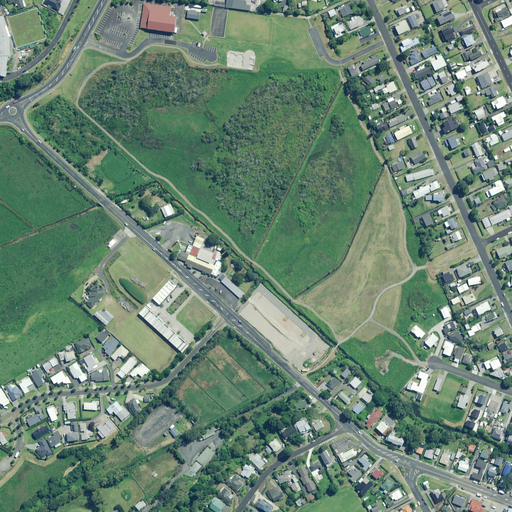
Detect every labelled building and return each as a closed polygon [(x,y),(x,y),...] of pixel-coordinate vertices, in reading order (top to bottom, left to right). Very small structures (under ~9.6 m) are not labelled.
[(244,0),(227,0),(226,7),(249,11),(250,5),(244,4),(244,0)] [(446,8),(441,0),(438,0),(432,3),(437,13),(446,8)] [(171,6),(144,3),(141,27),(174,32),(176,16),(169,15),(171,6)] [(352,13),(350,7),(345,9),(340,11),(343,18),(352,13)] [(407,12),(404,7),(397,11),(400,16),(407,12)] [(500,17),(504,15),(505,14),(506,16),(510,15),(507,7),(501,9),(502,10),(494,14),(498,21),(501,20),(500,17)] [(337,15),(334,9),(328,12),(331,18),(337,15)] [(456,16),(453,9),(443,13),(445,18),(449,17),(449,18),(456,16)] [(0,73),(8,75),(12,55),(12,35),(7,14),(0,15),(0,73)] [(348,22),(351,30),(360,26),(364,20),(355,14),(350,21),(348,22)] [(418,25),(413,15),(407,18),(412,29),(419,26),(418,25)] [(511,19),(511,18),(511,17),(501,22),(504,28),(511,24),(511,21),(511,20),(511,19)] [(458,28),(462,36),(476,30),(474,25),(469,27),(465,19),(452,25),(454,30),(458,28)] [(410,30),(405,20),(398,24),(400,26),(396,28),(399,35),(410,30)] [(345,27),(346,27),(344,23),(343,24),(342,22),(331,28),(336,39),(341,36),(340,35),(345,33),(344,31),(346,30),(345,27)] [(372,34),(369,27),(357,32),(359,35),(357,36),(359,40),(372,34)] [(471,34),(462,38),(463,41),(462,42),(464,45),(466,44),(467,47),(475,43),(471,34)] [(420,43),(417,39),(412,41),(411,39),(409,40),(408,38),(402,42),(404,46),(400,48),(402,52),(420,43)] [(438,52),(436,46),(421,52),(424,58),(438,52)] [(467,53),(466,51),(462,53),(466,61),(470,59),(471,61),(484,54),(481,49),(480,50),(478,46),(472,49),(474,54),(472,55),(471,51),(467,53)] [(421,61),(416,51),(409,55),(411,61),(410,61),(411,65),(421,61)] [(446,65),(441,55),(436,57),(438,60),(431,63),(435,71),(446,65)] [(380,63),(377,57),(360,65),(363,71),(380,63)] [(483,62),(475,66),(476,66),(473,68),(475,72),(478,71),(479,71),(487,67),(486,67),(489,65),(487,60),(484,62),(483,62)] [(356,69),(354,65),(347,68),(353,79),(359,75),(357,72),(356,72),(355,70),(356,69)] [(432,72),(429,66),(414,73),(417,79),(432,72)] [(467,76),(464,70),(460,72),(460,70),(456,72),(457,73),(455,74),(459,81),(464,78),(464,77),(467,76)] [(449,77),(445,71),(438,74),(437,73),(433,75),(435,80),(440,78),(443,84),(450,81),(449,77)] [(499,75),(493,78),(489,76),(488,72),(477,77),(478,78),(476,79),(478,82),(479,81),(482,89),(493,84),(492,83),(495,82),(495,83),(501,80),(499,75)] [(375,82),(369,76),(364,80),(370,87),(375,82)] [(436,85),(432,76),(427,79),(420,82),(424,91),(436,85)] [(374,88),(376,94),(379,92),(378,90),(382,89),(385,94),(389,92),(390,93),(397,90),(393,82),(386,85),(387,87),(385,88),(383,84),(374,88)] [(455,88),(453,84),(446,88),(449,95),(451,94),(452,96),(456,94),(454,89),(455,88)] [(499,90),(496,85),(481,92),(482,95),(486,93),(487,96),(491,94),(492,98),(498,95),(496,91),(499,90)] [(442,100),(439,93),(429,98),(430,100),(428,101),(430,105),(442,100)] [(387,100),(391,109),(398,106),(397,105),(403,103),(401,99),(395,102),(393,97),(387,100)] [(507,105),(504,100),(502,101),(500,97),(495,100),(496,101),(492,103),(494,109),(497,107),(498,109),(507,105)] [(459,106),(457,103),(456,103),(455,100),(450,102),(452,105),(448,107),(451,114),(463,109),(462,105),(459,106)] [(484,113),(482,108),(473,112),(476,119),(477,118),(479,120),(485,117),(483,113),(484,113)] [(506,117),(504,112),(492,118),(493,121),(495,120),(498,126),(505,123),(503,118),(506,117)] [(405,118),(404,115),(387,122),(390,128),(407,120),(406,117),(405,118)] [(451,120),(450,117),(445,120),(446,123),(448,122),(450,127),(455,125),(452,120),(451,120)] [(389,128),(386,122),(381,124),(381,123),(375,126),(379,133),(389,128)] [(487,131),(484,123),(479,125),(482,133),(487,131)] [(413,133),(410,126),(394,133),(397,141),(413,133)] [(511,137),(511,127),(507,130),(508,132),(501,136),(504,142),(511,137)] [(394,141),(391,134),(383,137),(386,145),(394,141)] [(490,137),(486,139),(486,140),(485,141),(486,143),(487,142),(488,143),(490,141),(492,145),(495,144),(494,142),(498,139),(496,134),(490,136),(490,137)] [(455,140),(454,136),(444,141),(447,147),(450,145),(452,149),(461,145),(458,139),(455,140)] [(418,147),(414,137),(408,140),(412,150),(418,147)] [(479,146),(477,143),(471,146),(477,157),(483,154),(481,150),(482,149),(480,146),(479,146)] [(426,158),(421,151),(410,157),(412,161),(410,162),(412,166),(426,158)] [(487,168),(482,158),(475,161),(477,167),(473,170),(475,174),(487,168)] [(405,168),(402,162),(392,166),(394,172),(405,168)] [(499,171),(507,169),(505,165),(504,166),(502,162),(499,163),(500,164),(497,165),(499,171)] [(434,175),(432,168),(405,176),(407,182),(415,180),(434,175)] [(496,175),(493,169),(481,175),(484,181),(489,179),(490,181),(494,179),(493,177),(496,175)] [(505,190),(500,180),(494,183),(496,187),(486,192),(488,198),(505,190)] [(440,188),(437,181),(433,182),(433,183),(423,188),(422,187),(419,188),(420,189),(413,192),(416,199),(424,195),(440,188)] [(509,201),(504,195),(491,206),(495,211),(499,208),(499,209),(509,201)] [(174,214),(170,205),(161,208),(165,218),(174,214)] [(450,214),(447,207),(437,211),(439,215),(442,214),(444,217),(450,214)] [(511,217),(509,210),(490,218),(489,217),(482,220),(486,228),(498,223),(499,226),(503,224),(502,221),(511,217)] [(433,223),(429,214),(422,217),(426,227),(433,223)] [(452,232),(451,230),(454,229),(455,230),(458,228),(453,219),(444,223),(447,228),(449,226),(451,229),(446,231),(448,234),(452,232)] [(463,238),(460,231),(453,234),(454,237),(451,239),(453,243),(463,238)] [(191,251),(186,249),(180,261),(214,276),(222,258),(202,248),(201,246),(194,244),(191,251)] [(511,253),(511,247),(507,248),(506,246),(496,251),(500,259),(511,253)] [(460,278),(472,272),(470,269),(472,268),(470,263),(456,269),(460,278)] [(244,294),(223,274),(219,279),(239,298),(244,294)] [(481,284),(480,277),(468,279),(469,286),(481,284)] [(177,285),(170,279),(153,298),(160,304),(177,285)] [(98,283),(96,285),(95,284),(90,288),(92,289),(90,291),(92,292),(88,296),(90,298),(86,303),(92,309),(98,302),(100,303),(102,300),(101,299),(106,293),(103,291),(104,289),(98,283)] [(469,289),(466,284),(457,288),(460,294),(469,289)] [(476,300),(473,294),(466,297),(465,296),(462,297),(464,301),(461,303),(463,306),(476,300)] [(460,302),(458,297),(451,300),(453,305),(460,302)] [(491,310),(487,302),(480,305),(480,306),(475,308),(479,316),(484,313),(491,310)] [(146,306),(139,314),(183,353),(190,345),(146,306)] [(451,311),(448,306),(443,308),(444,309),(440,311),(444,319),(450,316),(449,313),(451,311)] [(94,315),(106,326),(110,321),(98,311),(94,315)] [(497,318),(495,312),(487,316),(489,321),(497,318)] [(468,334),(470,337),(474,335),(473,333),(481,330),(479,324),(477,325),(476,324),(474,325),(474,326),(471,328),(473,332),(468,334)] [(425,334),(416,325),(414,327),(413,327),(410,330),(418,337),(419,337),(421,338),(425,334)] [(105,328),(102,331),(96,337),(102,343),(108,336),(109,335),(110,336),(112,334),(105,328)] [(504,334),(501,328),(493,331),(495,335),(495,334),(497,337),(504,334)] [(463,342),(458,331),(448,336),(450,339),(460,343),(463,342)] [(439,339),(433,334),(425,343),(431,348),(439,339)] [(119,343),(113,338),(110,341),(109,340),(103,348),(106,351),(105,352),(109,356),(113,351),(119,343)] [(85,350),(91,348),(90,345),(91,345),(89,339),(76,344),(79,354),(85,351),(85,350)] [(443,354),(450,356),(454,346),(455,346),(456,343),(454,342),(453,345),(445,342),(443,348),(445,349),(443,354)] [(509,348),(506,342),(499,345),(502,352),(509,348)] [(129,352),(122,346),(111,357),(115,361),(119,356),(120,357),(121,356),(123,359),(129,352)] [(458,347),(457,349),(455,349),(453,355),(455,355),(454,358),(460,360),(464,349),(458,347)] [(76,359),(74,351),(66,354),(65,351),(59,353),(61,361),(66,360),(67,362),(76,359)] [(469,356),(465,354),(462,364),(471,366),(472,362),(469,361),(470,359),(468,358),(469,356)] [(511,354),(508,356),(508,354),(503,356),(505,360),(503,360),(505,364),(511,361),(511,354)] [(98,367),(91,355),(80,361),(82,364),(86,362),(89,368),(87,369),(89,372),(98,367)] [(50,361),(53,367),(59,364),(56,358),(50,361)] [(137,363),(131,358),(121,370),(118,374),(122,378),(126,374),(126,375),(137,363)] [(502,366),(498,359),(494,362),(493,361),(490,362),(489,360),(483,363),(486,370),(491,368),(493,371),(502,366)] [(53,367),(50,361),(43,365),(47,374),(50,372),(49,370),(53,367)] [(83,374),(77,363),(69,367),(71,370),(70,371),(75,379),(77,378),(77,379),(79,378),(82,382),(88,379),(84,374),(83,374)] [(150,371),(143,364),(139,368),(137,366),(130,374),(134,378),(138,374),(142,377),(145,374),(146,375),(150,371)] [(37,369),(32,372),(33,374),(32,375),(39,388),(44,384),(41,379),(43,378),(42,376),(43,375),(40,369),(38,371),(37,369)] [(351,372),(347,369),(341,375),(345,379),(351,372)] [(501,369),(490,375),(500,378),(504,376),(501,369)] [(90,374),(91,381),(96,380),(96,382),(109,380),(109,376),(108,376),(107,370),(101,371),(102,373),(90,374)] [(66,378),(62,372),(51,378),(55,384),(58,383),(59,384),(63,382),(64,384),(66,384),(72,383),(68,377),(66,378)] [(340,382),(334,377),(331,380),(330,379),(326,383),(330,387),(328,390),(331,393),(340,382)] [(361,382),(356,378),(350,384),(355,389),(361,382)] [(33,384),(30,379),(27,381),(26,379),(22,382),(23,383),(20,385),(25,394),(30,392),(27,387),(33,384)] [(442,380),(437,379),(433,390),(440,393),(441,391),(438,390),(442,380)] [(13,389),(10,385),(6,388),(14,401),(20,397),(19,396),(22,394),(20,390),(18,390),(16,387),(13,389)] [(10,403),(2,389),(0,390),(0,401),(2,405),(3,404),(4,407),(10,403)] [(351,400),(342,392),(338,396),(347,404),(351,400)] [(373,399),(366,393),(362,398),(369,404),(373,399)] [(464,409),(469,397),(464,395),(463,397),(460,395),(458,401),(459,401),(457,407),(464,409)] [(486,397),(479,395),(478,398),(476,397),(474,402),(483,405),(486,397)] [(138,400),(136,401),(135,399),(127,403),(129,408),(131,407),(135,415),(141,412),(138,408),(141,406),(138,400)] [(100,402),(92,401),(92,403),(85,403),(84,410),(100,411),(100,402)] [(488,409),(491,411),(490,414),(493,415),(494,412),(495,412),(499,404),(491,401),(489,404),(488,403),(486,406),(489,407),(488,409)] [(121,407),(117,402),(107,410),(111,415),(114,412),(122,421),(130,415),(122,406),(121,407)] [(365,408),(359,403),(353,410),(358,415),(365,408)] [(510,405),(504,403),(500,412),(506,414),(510,405)] [(74,412),(74,404),(64,405),(64,411),(66,411),(66,414),(68,413),(68,419),(76,419),(75,412),(74,412)] [(56,415),(58,414),(55,407),(54,408),(53,405),(47,408),(53,422),(58,419),(56,415)] [(482,412),(472,408),(468,420),(478,424),(482,412)] [(370,416),(369,415),(367,417),(369,419),(366,422),(368,424),(366,426),(369,429),(371,426),(372,427),(377,422),(376,421),(383,414),(380,412),(381,411),(379,409),(376,412),(375,411),(370,416)] [(46,418),(44,414),(28,422),(31,426),(46,418)] [(395,423),(388,417),(385,420),(392,426),(395,423)] [(306,424),(304,420),(294,425),(299,434),(301,433),(302,435),(312,430),(308,423),(306,424)] [(80,441),(79,433),(78,421),(72,422),(72,426),(74,426),(75,433),(67,434),(68,442),(80,441)] [(323,427),(320,422),(313,425),(317,431),(323,427)] [(388,427),(382,422),(376,428),(383,434),(388,427)] [(87,431),(86,423),(80,424),(81,432),(85,431),(85,433),(81,433),(82,440),(88,440),(88,439),(90,438),(90,436),(94,436),(93,431),(87,431)] [(51,431),(47,425),(33,433),(37,439),(51,431)] [(220,429),(218,425),(203,433),(206,439),(215,434),(214,432),(220,429)] [(296,434),(292,426),(285,430),(285,431),(282,432),(285,439),(296,434)] [(8,443),(1,431),(0,431),(0,440),(3,446),(8,443)] [(55,436),(52,437),(51,436),(49,437),(49,439),(48,440),(52,447),(55,446),(56,448),(62,445),(60,443),(64,441),(58,431),(54,434),(55,436)] [(388,437),(387,441),(397,445),(398,445),(402,446),(405,439),(400,437),(399,439),(398,438),(399,436),(393,434),(392,436),(389,435),(388,437)] [(40,455),(41,455),(42,457),(47,454),(48,456),(52,453),(44,439),(39,442),(42,447),(37,450),(39,455),(40,455)] [(282,447),(276,439),(269,444),(275,452),(282,447)] [(215,453),(208,446),(197,460),(204,466),(215,453)] [(430,447),(428,446),(424,456),(432,459),(433,455),(435,450),(430,448),(430,447)] [(483,449),(479,457),(482,458),(482,459),(486,461),(489,454),(487,453),(487,451),(483,449)] [(332,457),(336,464),(349,457),(345,450),(332,457)] [(452,453),(445,450),(443,454),(443,453),(439,463),(447,465),(448,463),(449,464),(450,461),(449,460),(452,453)] [(330,457),(327,451),(320,454),(325,465),(326,464),(328,467),(334,464),(330,457)] [(251,462),(252,461),(259,469),(265,464),(260,459),(261,458),(257,453),(253,458),(252,456),(248,459),(251,462)] [(500,466),(504,458),(497,456),(494,464),(500,466)] [(365,457),(364,459),(362,457),(358,461),(364,465),(361,468),(365,472),(369,468),(368,467),(370,464),(368,462),(369,461),(365,457)] [(459,463),(459,464),(457,469),(466,472),(471,460),(466,458),(465,462),(461,461),(460,462),(459,462),(459,463)] [(202,465),(196,461),(185,474),(191,478),(202,465)] [(323,468),(319,461),(310,466),(313,472),(320,468),(320,469),(323,468)] [(511,466),(506,464),(502,474),(508,476),(511,466)] [(255,471),(246,465),(243,469),(244,470),(241,474),(244,477),(245,476),(248,479),(252,474),(253,474),(255,471)] [(307,468),(305,465),(297,469),(301,477),(300,478),(304,485),(306,485),(309,492),(316,489),(312,481),(311,482),(307,475),(308,474),(306,468),(307,468)] [(359,471),(353,465),(347,472),(351,476),(349,478),(353,483),(362,474),(359,471)] [(384,474),(377,468),(371,475),(376,480),(378,478),(380,479),(384,474)] [(496,471),(489,468),(487,473),(494,476),(496,471)] [(291,477),(288,471),(281,474),(282,476),(277,477),(280,484),(287,481),(287,482),(290,481),(289,478),(291,477)] [(230,487),(231,486),(237,492),(244,484),(239,481),(241,479),(236,474),(231,479),(230,478),(226,482),(225,483),(230,487)] [(323,479),(321,474),(314,477),(317,484),(320,483),(319,481),(323,479)] [(301,491),(298,483),(297,482),(298,482),(295,476),(292,478),(294,483),(291,484),(292,486),(291,487),(295,494),(299,492),(301,491)] [(386,494),(394,484),(388,479),(381,488),(384,491),(383,492),(386,494)] [(229,504),(231,500),(235,494),(231,491),(223,486),(219,492),(220,492),(218,496),(229,504)] [(266,492),(270,500),(272,499),(273,502),(275,501),(275,502),(279,500),(279,501),(285,498),(282,491),(275,494),(273,488),(266,492)] [(394,499),(395,500),(396,500),(397,500),(403,497),(399,490),(391,495),(392,497),(391,498),(393,500),(394,499)] [(434,490),(430,493),(436,504),(444,499),(440,493),(439,494),(437,491),(435,493),(434,490)] [(465,499),(454,495),(452,503),(462,506),(465,499)] [(219,511),(224,506),(222,504),(224,501),(222,500),(221,501),(215,497),(214,498),(208,506),(215,511),(219,511)] [(471,498),(467,510),(474,511),(483,511),(484,509),(479,507),(481,502),(471,498)] [(255,507),(256,508),(260,510),(261,509),(265,511),(271,511),(272,511),(275,506),(264,499),(263,501),(261,500),(259,504),(258,503),(255,507)] [(146,505),(143,501),(141,503),(140,502),(135,507),(140,511),(142,510),(146,505)]
